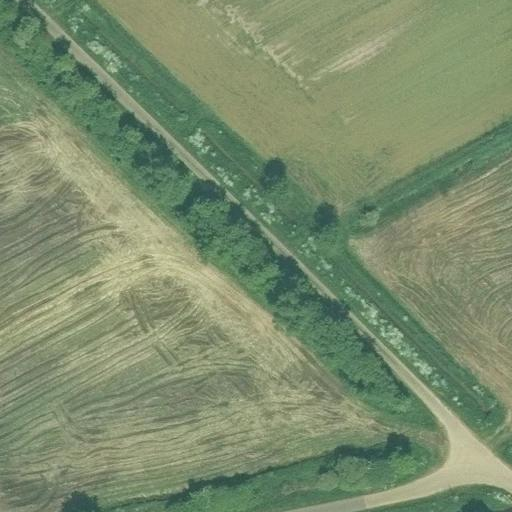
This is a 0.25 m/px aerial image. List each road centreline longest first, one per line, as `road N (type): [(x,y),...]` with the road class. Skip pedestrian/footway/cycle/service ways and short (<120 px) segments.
road 1 (residential): [(493,466),(20,0)]
road 2 (unclassified): [(493,466),(335,511)]
